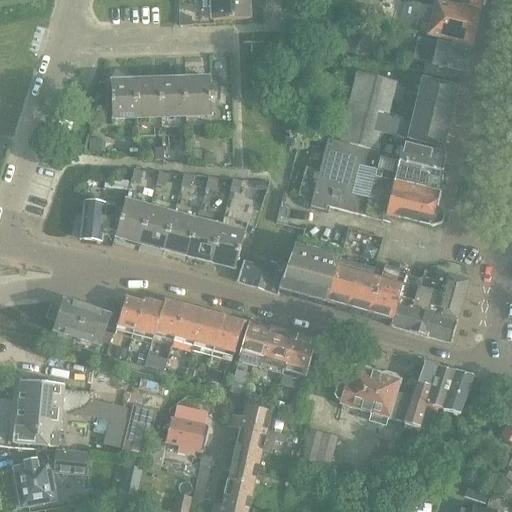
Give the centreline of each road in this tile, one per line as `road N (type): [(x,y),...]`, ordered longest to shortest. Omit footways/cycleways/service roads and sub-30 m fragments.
road 1 (residential): [(103,264),(491,368)]
road 2 (residential): [(60,42),(0,238)]
road 3 (residential): [(60,42),(233,36)]
road 4 (residential): [(491,368),(509,204)]
